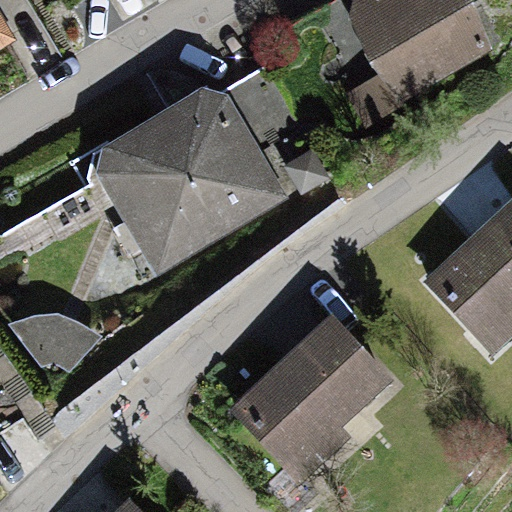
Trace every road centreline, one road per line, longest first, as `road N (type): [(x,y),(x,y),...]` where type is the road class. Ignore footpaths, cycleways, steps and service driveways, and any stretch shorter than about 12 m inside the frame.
road 1 (residential): [(511,105),(324,241),(137,418)]
road 2 (residential): [(0,141),(236,0)]
road 3 (residential): [(137,418),(43,511)]
road 4 (residential): [(137,418),(225,511)]
